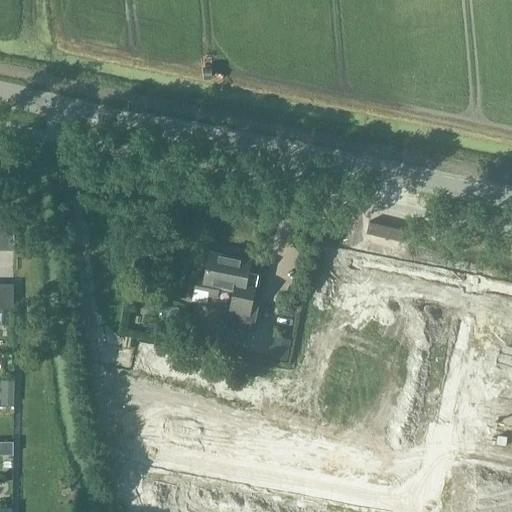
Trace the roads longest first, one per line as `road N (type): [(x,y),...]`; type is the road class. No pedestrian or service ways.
road 1 (tertiary): [(349,165),(0,94)]
road 2 (residential): [(143,451),(419,511)]
road 3 (residential): [(420,511),(473,284)]
road 4 (tertiary): [(349,165),(511,198)]
